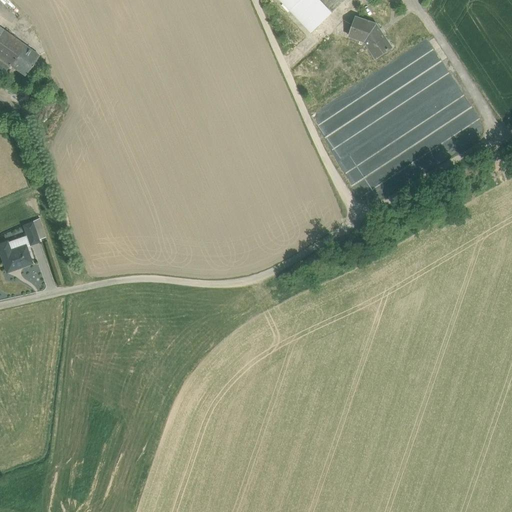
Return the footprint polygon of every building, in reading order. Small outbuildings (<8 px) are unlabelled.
[(332,12),(320,0),(280,0),(312,32),(317,27),(326,18),(332,12)] [(345,0),(320,0),(332,12),(345,0)] [(376,24),(356,17),(354,22),(351,21),(349,26),(352,27),(349,36),(365,41),(376,58),(392,47),(376,24)] [(331,23),(326,18),(317,27),(321,32),(331,23)] [(24,45),(3,29),(0,33),(0,77),(0,78),(10,65),(24,45)] [(24,45),(10,65),(25,75),(39,55),(24,45)] [(32,223),(38,240),(46,238),(39,218),(32,222),(32,223)] [(27,235),(30,245),(39,242),(38,240),(32,223),(24,226),(27,235)] [(8,232),(10,239),(25,235),(22,227),(8,232)] [(7,243),(10,251),(25,246),(26,247),(30,245),(27,235),(7,243)] [(10,251),(7,243),(7,242),(0,244),(0,252),(7,272),(31,263),(26,247),(25,246),(10,251)]
